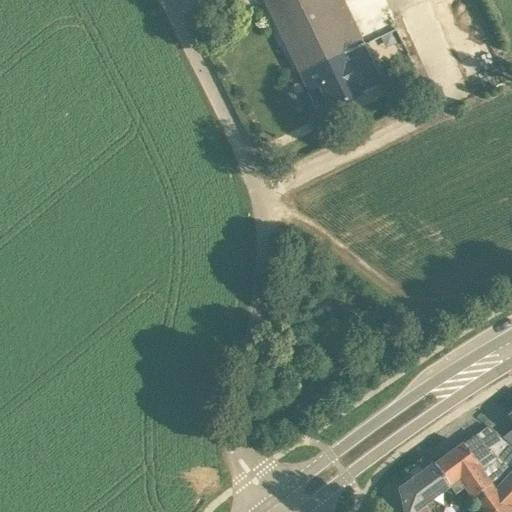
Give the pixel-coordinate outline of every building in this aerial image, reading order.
[(262,0),(299,77),(363,46),(355,29),(341,0),(262,0)] [(363,46),(299,77),(319,117),(383,87),(363,46)] [(511,416),(508,420),(511,424),(511,441),(508,445),(511,448),(511,473),(495,494),(476,507),(479,511),(500,511),(511,506),(511,416)] [(488,428),(434,468),(448,489),(454,498),(465,490),(476,507),(495,494),(511,473),(511,448),(508,445),(488,428)] [(448,489),(434,468),(400,492),(404,511),(428,511),(425,506),(448,489)]
